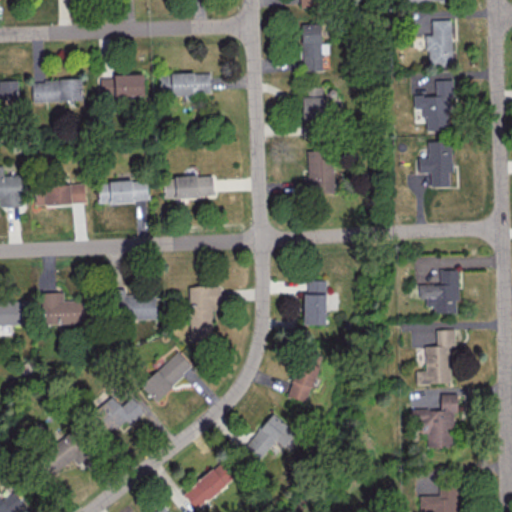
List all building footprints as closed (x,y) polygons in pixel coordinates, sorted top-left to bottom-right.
[(426,64),(451,64),(450,19),(430,19),(431,34),(425,34),(426,64)] [(302,70),(321,69),(320,22),(300,22),(302,70)] [(209,93),(209,71),(160,72),(160,94),(209,93)] [(143,95),(142,73),(100,74),(100,96),(143,95)] [(31,80),(32,101),(82,99),(81,78),(31,80)] [(413,94),(413,107),(423,107),(423,129),(452,129),(451,78),(434,78),(434,94),(413,94)] [(17,79),(0,79),(0,100),(18,100),(17,79)] [(322,86),(305,86),(306,95),(302,96),(303,128),(324,128),(322,86)] [(448,185),(448,171),(451,171),(450,140),(426,140),(427,156),(417,157),(417,172),(429,171),(429,186),(448,185)] [(333,192),(331,148),(306,148),(307,193),(333,192)] [(0,205),(20,206),(20,175),(2,175),(2,164),(0,164),(0,205)] [(163,197),(212,196),(212,174),(162,175),(163,197)] [(97,180),(97,202),(147,200),(146,178),(97,180)] [(84,182),(34,184),(35,204),(84,202),(84,182)] [(457,268),(438,269),(438,283),(417,284),(418,297),(425,297),(425,305),(433,305),(433,312),(455,312),(455,300),(458,300),(457,268)] [(324,324),(325,279),(303,279),(303,323),(324,324)] [(189,342),(211,342),(210,310),(220,310),(220,285),(188,285),(189,342)] [(155,294),(125,295),(125,287),(114,287),(114,318),(155,317),(155,294)] [(62,300),(62,291),(41,291),(41,323),(89,322),(89,299),(62,300)] [(0,324),(27,324),(26,295),(0,295),(0,324)] [(435,328),(435,345),(423,345),(424,370),(415,370),(415,383),(453,382),(451,328),(435,328)] [(155,400),(193,364),(178,348),(140,385),(155,400)] [(305,402),(321,357),(302,350),(287,395),(305,402)] [(408,409),(408,431),(426,431),(426,447),(452,446),(451,417),(459,417),(458,393),(439,393),(439,409),(408,409)] [(131,396),(120,405),(112,395),(90,413),(109,435),(141,408),(131,396)] [(274,439),(289,450),(300,436),(270,413),(241,450),(257,462),(274,439)] [(34,459),(47,477),(73,458),(76,462),(88,453),(72,431),(34,459)] [(195,508),(232,478),(219,462),(182,492),(195,508)] [(418,495),(418,511),(457,511),(457,484),(437,484),(437,494),(418,495)] [(0,498),(0,511),(8,511),(23,503),(14,490),(1,499),(0,498)]
